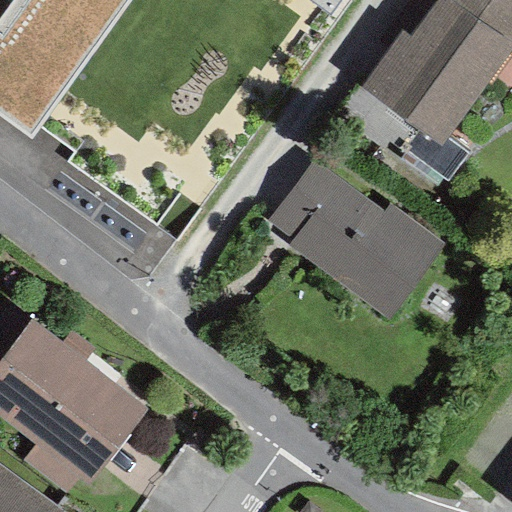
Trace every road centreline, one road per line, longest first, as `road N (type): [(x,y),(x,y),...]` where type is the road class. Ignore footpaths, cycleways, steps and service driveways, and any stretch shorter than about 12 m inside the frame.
road 1 (residential): [(284,437),(0,214)]
road 2 (residential): [(380,511),(284,437)]
